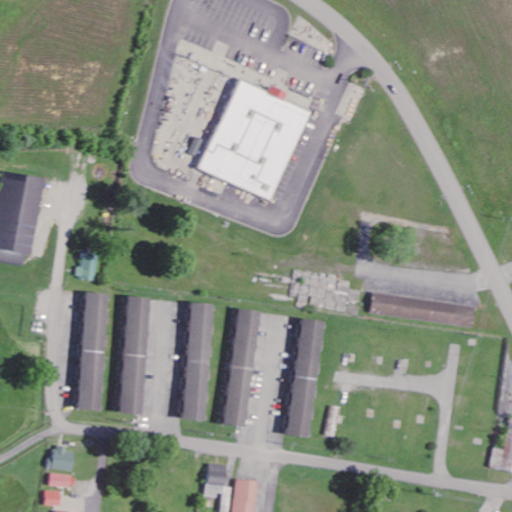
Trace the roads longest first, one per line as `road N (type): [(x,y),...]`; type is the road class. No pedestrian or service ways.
road 1 (residential): [(511,491),(63,425),(53,374),(75,183)]
road 2 (residential): [(304,0),(353,34),(391,78),(511,306)]
